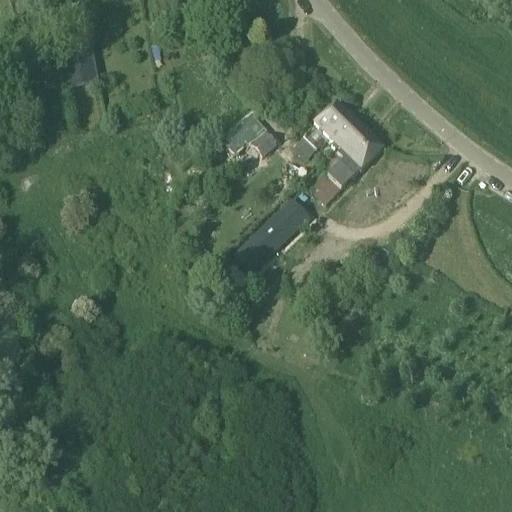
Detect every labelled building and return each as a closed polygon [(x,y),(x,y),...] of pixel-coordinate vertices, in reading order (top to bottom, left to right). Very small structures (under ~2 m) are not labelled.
[(66,91),(96,84),(91,61),(61,68),(66,91)] [(331,151),(355,125),(335,106),(314,128),(302,140),(316,154),(327,141),(334,147),(330,151),(331,151)] [(254,123),(241,134),(250,144),(263,133),(254,123)] [(342,164),(326,180),(340,194),(361,173),(382,151),(355,125),(334,148),(340,153),(341,154),(337,158),(336,159),(342,164)] [(262,162),(277,149),(265,136),(250,149),(262,162)] [(249,280),(309,222),(291,204),(232,261),(249,280)]
